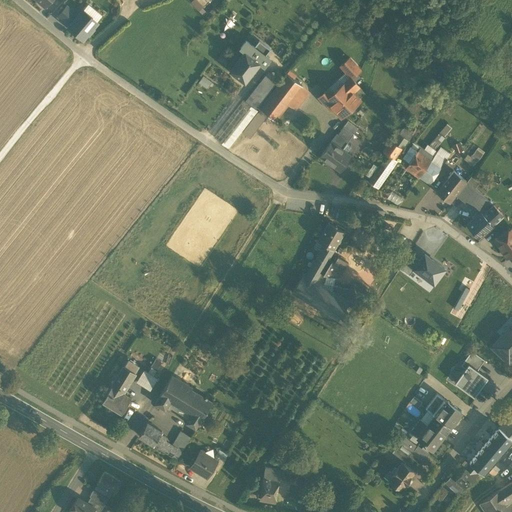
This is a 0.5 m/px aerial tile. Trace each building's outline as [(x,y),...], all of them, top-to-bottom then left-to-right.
[(88,4),(83,10),(97,22),(102,15),(88,4)] [(77,15),(66,6),(58,17),(64,22),(65,20),(70,24),(77,15)] [(83,40),(87,35),(89,37),(95,29),(93,27),(97,22),(83,10),(82,10),(77,15),(70,24),(69,26),(68,27),(83,40)] [(259,40),(254,47),(264,55),(265,55),(270,49),(259,40)] [(245,52),(255,59),(257,57),(261,60),(264,55),(254,47),(250,44),(246,41),(240,48),(245,52)] [(230,71),(245,82),(259,63),(255,59),(245,52),(230,71)] [(265,55),(264,55),(261,60),(257,57),(255,59),(259,63),(264,66),(269,58),(265,55)] [(340,66),(351,78),(360,70),(349,58),(340,66)] [(289,70),(287,73),(293,79),(296,75),(289,70)] [(278,80),(268,72),(259,83),(269,91),(278,80)] [(301,85),(293,79),(287,73),(263,104),(259,109),(267,115),(275,121),(288,104),(301,85)] [(211,82),(203,76),(198,83),(206,89),(211,82)] [(332,108),(341,118),(360,101),(358,99),(364,93),(350,78),(332,94),(328,89),(319,97),(330,110),(332,108)] [(257,108),(259,109),(263,104),(261,102),(269,91),(259,83),(245,101),(256,109),(257,108)] [(310,92),(301,85),(288,104),(296,110),(310,92)] [(241,132),(258,111),(256,109),(245,101),(243,100),(214,138),(228,149),(241,132)] [(450,106),(445,112),(450,116),(455,109),(450,106)] [(249,138),(267,115),(259,109),(257,108),(256,109),(258,111),(241,132),(249,138)] [(353,134),(357,129),(348,122),(344,127),(353,134)] [(447,124),(439,133),(444,137),(451,129),(447,124)] [(353,134),(344,127),(341,131),(337,136),(347,143),(353,134)] [(402,128),(392,143),(400,149),(402,150),(413,135),(402,128)] [(445,138),(444,137),(439,133),(429,145),(434,150),(445,138)] [(330,142),(346,153),(350,147),(350,145),(347,143),(337,136),(336,135),(330,142)] [(346,153),(330,142),(320,156),(340,170),(350,156),(346,153)] [(387,155),(393,159),(400,149),(392,143),(390,142),(383,152),(387,155)] [(460,143),(452,145),(455,153),(462,151),(460,143)] [(427,146),(424,150),(434,157),(437,152),(434,150),(427,146)] [(441,146),(437,152),(447,159),(451,153),(441,146)] [(478,147),(470,157),(476,162),(484,152),(478,147)] [(404,158),(411,162),(418,152),(411,148),(404,158)] [(431,161),(434,157),(424,150),(421,148),(418,152),(431,161)] [(418,152),(411,162),(406,169),(419,178),(431,161),(418,152)] [(440,168),(447,159),(437,152),(434,157),(431,161),(440,168)] [(393,159),(387,155),(368,182),(378,189),(397,162),(393,159)] [(476,162),(470,157),(467,155),(464,160),(473,167),(476,162)] [(440,168),(431,161),(419,178),(429,184),(440,168)] [(377,167),(373,164),(365,176),(369,178),(377,167)] [(436,193),(450,203),(455,196),(456,195),(455,195),(466,182),(453,172),(436,193)] [(471,177),(466,183),(474,189),(479,184),(471,177)] [(482,215),(492,226),(503,216),(493,205),(479,193),(474,189),(466,183),(456,195),(455,196),(478,214),(481,216),(482,215)] [(386,198),(397,203),(400,197),(389,191),(386,198)] [(481,216),(478,214),(466,225),(469,227),(481,216)] [(469,227),(479,238),(492,226),(482,215),(481,216),(469,227)] [(324,244),(333,250),(344,232),(328,223),(317,241),(324,244)] [(494,241),(507,259),(509,257),(511,255),(511,228),(494,241)] [(292,292),(338,320),(347,305),(357,310),(366,291),(352,283),(349,288),(333,285),(323,283),(326,275),(335,277),(339,278),(348,263),(337,257),(334,262),(328,259),(333,250),(324,244),(321,250),(306,275),(302,273),(292,292)] [(409,275),(412,271),(414,269),(413,269),(419,261),(409,253),(399,268),(409,275)] [(414,269),(425,277),(433,283),(444,269),(424,254),(419,261),(413,269),(414,269)] [(425,277),(414,269),(412,271),(423,279),(425,277)] [(323,283),(333,285),(335,277),(326,275),(323,283)] [(465,287),(453,308),(458,311),(470,290),(465,287)] [(511,356),(511,331),(511,332),(508,328),(492,345),(508,361),(511,356)] [(216,350),(222,354),(227,346),(228,347),(236,334),(228,329),(216,350)] [(471,351),(464,361),(468,364),(468,363),(477,370),(484,360),(471,351)] [(156,358),(151,367),(156,370),(162,362),(156,358)] [(123,368),(133,374),(137,367),(127,361),(123,368)] [(460,365),(465,368),(467,370),(457,384),(473,396),(487,377),(477,370),(468,363),(468,364),(464,361),(460,365)] [(151,367),(147,372),(150,375),(152,376),(156,370),(151,367)] [(123,368),(111,387),(119,392),(124,384),(126,385),(133,374),(123,368)] [(454,383),(457,384),(467,370),(465,368),(454,383)] [(143,386),(150,375),(147,372),(144,371),(137,382),(143,386)] [(143,386),(149,390),(156,379),(152,376),(150,375),(143,386)] [(170,402),(191,414),(201,420),(212,402),(191,389),(192,388),(172,376),(160,396),(170,402)] [(121,393),(119,392),(111,387),(102,401),(110,406),(111,405),(121,411),(120,412),(121,413),(130,398),(121,393)] [(427,410),(432,413),(443,399),(436,394),(425,408),(427,410)] [(168,407),(170,402),(160,396),(155,404),(165,411),(168,407)] [(422,402),(414,396),(410,402),(418,408),(422,402)] [(435,415),(427,426),(423,431),(419,437),(419,436),(418,437),(420,439),(424,442),(423,442),(425,443),(430,448),(432,449),(433,448),(432,447),(436,442),(437,443),(450,426),(452,423),(461,412),(443,399),(432,413),(435,415)] [(170,402),(168,407),(188,419),(191,414),(170,402)] [(427,410),(420,420),(427,426),(435,415),(432,413),(427,410)] [(511,413),(498,428),(511,439),(511,413)] [(196,429),(201,420),(191,414),(188,419),(186,423),(196,429)] [(411,431),(419,436),(419,437),(423,431),(427,426),(420,420),(412,430),(411,431)] [(139,436),(153,445),(157,438),(160,433),(162,431),(148,422),(139,436)] [(491,436),(505,448),(511,443),(511,439),(498,428),(491,436)] [(172,456),(177,460),(191,437),(181,431),(172,445),(177,448),(172,456)] [(419,436),(411,431),(409,434),(411,436),(409,439),(416,444),(418,441),(420,439),(418,437),(419,436)] [(157,438),(163,441),(164,440),(165,440),(167,437),(160,433),(157,438)] [(481,471),(483,474),(484,472),(488,468),(491,465),(496,458),(497,459),(501,455),(500,454),(505,448),(491,436),(470,463),(481,471)] [(405,437),(402,441),(414,450),(417,446),(405,437)] [(163,441),(157,438),(153,445),(172,456),(177,448),(172,445),(165,440),(164,440),(163,441)] [(410,456),(414,450),(402,441),(393,452),(407,462),(411,457),(410,456)] [(425,443),(421,448),(427,452),(430,448),(425,443)] [(411,457),(421,464),(429,454),(427,452),(421,448),(418,445),(417,446),(414,450),(410,456),(411,457)] [(499,472),(508,462),(511,456),(511,453),(505,448),(500,454),(501,455),(497,459),(496,458),(491,465),(499,472)] [(219,449),(213,459),(216,461),(220,454),(226,457),(227,455),(219,449)] [(190,468),(207,478),(212,468),(216,461),(213,459),(204,454),(203,451),(201,450),(199,451),(198,453),(198,455),(190,468)] [(212,468),(217,471),(226,457),(220,454),(216,461),(212,468)] [(388,481),(402,490),(415,472),(402,462),(397,469),(394,474),(388,481)] [(470,463),(465,468),(475,477),(481,471),(470,463)] [(484,472),(493,479),(499,472),(491,465),(488,468),(484,472)] [(265,467),(264,477),(278,479),(278,480),(280,481),(282,470),(265,467)] [(455,480),(455,481),(449,487),(458,495),(463,488),(475,477),(465,468),(455,480)] [(280,481),(291,482),(292,472),(282,470),(280,481)] [(391,471),(389,470),(384,477),(388,481),(394,474),(391,471)] [(96,485),(97,485),(108,492),(113,496),(121,482),(104,472),(96,485)] [(445,483),(449,487),(455,481),(455,480),(451,476),(445,483)] [(275,502),(278,480),(278,479),(264,477),(260,500),(275,502)] [(510,498),(511,497),(511,482),(502,489),(499,491),(506,501),(510,498)] [(105,497),(108,492),(97,485),(93,490),(105,497)] [(441,488),(435,497),(440,500),(446,491),(441,488)] [(89,496),(91,497),(104,505),(108,499),(105,497),(93,490),(89,496)] [(479,504),(484,511),(511,511),(511,510),(506,501),(499,491),(479,504)] [(98,511),(99,511),(104,505),(91,497),(86,504),(94,508),(94,509),(98,511)] [(91,511),(94,509),(94,508),(86,504),(78,499),(69,511),(91,511)]
